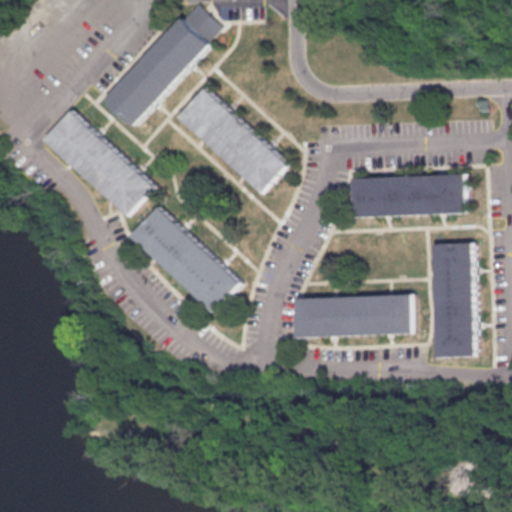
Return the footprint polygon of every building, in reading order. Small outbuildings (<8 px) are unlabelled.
[(199,1),(168,35),(111,98),(140,125),(216,43),(211,38),(224,25),(199,1)] [(211,86),(184,114),(269,192),(295,163),(211,86)] [(77,108),(50,138),(134,213),(160,184),(77,108)] [(472,172),(359,176),(360,215),(473,211),(472,172)] [(164,204),(138,233),(221,310),(248,281),(164,204)] [(478,241),(438,242),(443,356),(483,354),(478,241)] [(418,292),(304,296),(305,335),(419,331),(418,292)]
